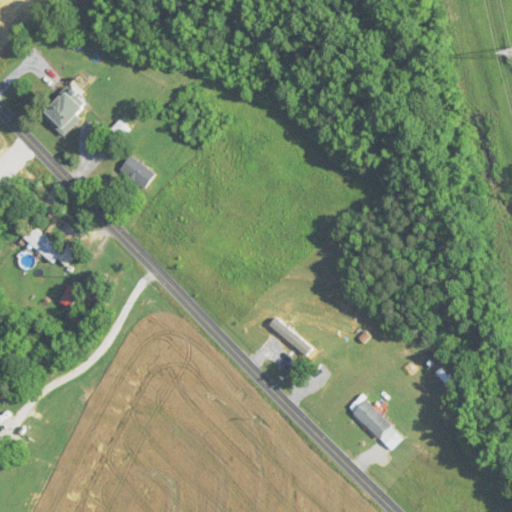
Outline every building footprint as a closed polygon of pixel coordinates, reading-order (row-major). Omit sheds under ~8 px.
[(46,116),(65,135),(89,111),(69,92),(46,116)] [(113,130),(122,140),(131,130),(122,121),(113,130)] [(122,170),(146,190),(158,176),(134,155),(122,170)] [(54,264),(64,253),(35,227),(25,239),(54,264)] [(62,304),(73,309),(80,294),(69,289),(62,304)] [(382,439),(395,426),(369,400),(356,413),(382,439)]
